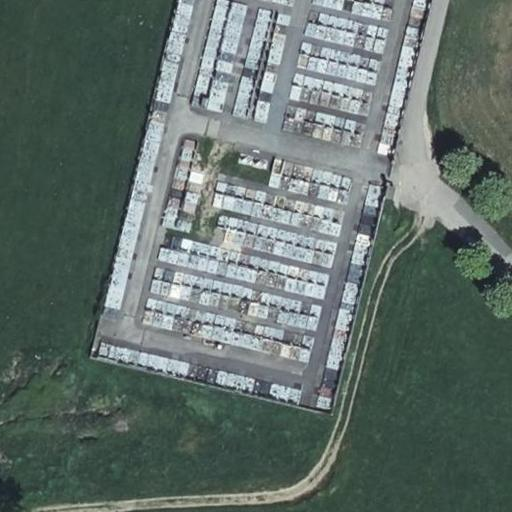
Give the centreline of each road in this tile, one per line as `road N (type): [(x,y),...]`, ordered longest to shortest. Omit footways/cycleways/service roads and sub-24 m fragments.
road 1 (track): [(145,511),(298,510),(332,495),(355,458),(421,220),(436,196)]
road 2 (unclassified): [(511,274),(417,176),(415,109),(442,0)]
